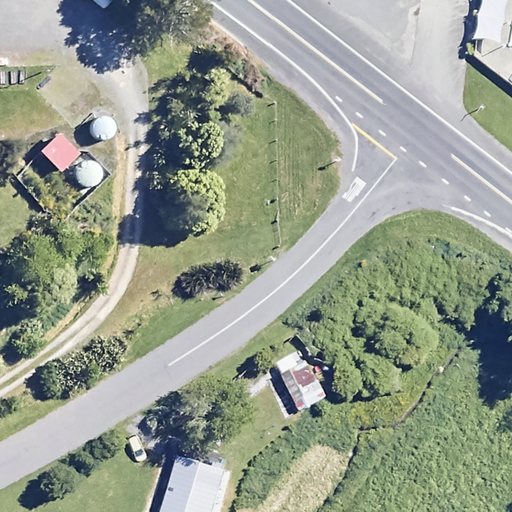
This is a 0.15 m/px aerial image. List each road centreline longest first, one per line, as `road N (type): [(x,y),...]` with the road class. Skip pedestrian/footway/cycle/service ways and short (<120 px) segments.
road 1 (unclassified): [(0,464),(194,352),(265,300),(344,221),(411,132)]
road 2 (trunk): [(241,0),(411,132)]
road 3 (track): [(411,132),(422,0)]
road 4 (trunk): [(411,132),(511,209)]
